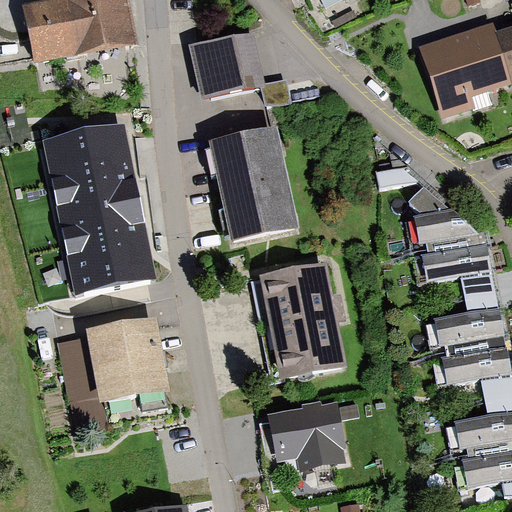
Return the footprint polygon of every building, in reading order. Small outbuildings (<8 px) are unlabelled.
[(129,0),(73,0),(24,10),(35,68),(139,48),(129,0)] [(494,27),(419,51),(442,123),(476,112),(473,101),(511,88),(511,31),(497,36),(494,27)] [(254,37),(191,51),(203,105),(261,92),(266,113),(294,107),(288,82),(265,87),(254,37)] [(126,128),(43,146),(76,301),(158,283),(126,128)] [(278,132),(210,147),(233,249),(300,234),(278,132)] [(393,173),(376,176),(379,192),(418,184),(404,170),(409,169),(393,155),(389,156),(393,173)] [(423,219),(414,221),(420,249),(427,249),(427,254),(487,242),(485,234),(478,235),(452,214),(450,214),(424,190),(409,207),(423,219)] [(428,258),(422,259),(427,287),(493,275),(487,242),(427,254),(428,258)] [(328,269),(261,282),(281,386),(348,373),(340,329),(347,327),(342,298),(334,300),(328,269)] [(468,319),(501,314),(493,277),(461,283),(468,319)] [(468,319),(435,325),(440,352),(445,351),(446,357),(506,346),(501,314),(468,319)] [(159,322),(86,335),(87,340),(98,400),(71,405),(76,436),(169,419),(166,398),(172,396),(159,322)] [(98,400),(87,340),(59,345),(69,405),(71,405),(98,400)] [(447,362),(442,363),(448,390),(482,384),(511,377),(511,373),(506,346),(446,357),(447,362)] [(511,379),(482,385),(489,420),(511,415),(511,379)] [(348,452),(339,405),(323,408),(322,405),(303,409),(304,413),(269,420),(278,466),(298,462),(301,475),(346,466),(344,453),(348,452)] [(511,415),(489,420),(454,426),(460,455),(468,454),(469,459),(511,450),(511,415)] [(470,463),(463,465),(469,494),(502,487),(505,502),(511,500),(511,450),(469,459),(470,463)]
